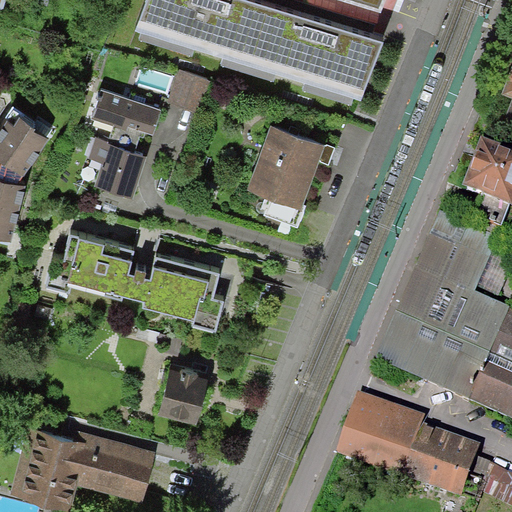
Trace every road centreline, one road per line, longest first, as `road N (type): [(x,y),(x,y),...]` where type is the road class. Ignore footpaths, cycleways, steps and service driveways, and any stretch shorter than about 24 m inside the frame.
road 1 (residential): [(440,0),(226,511)]
road 2 (residential): [(292,511),(502,0)]
